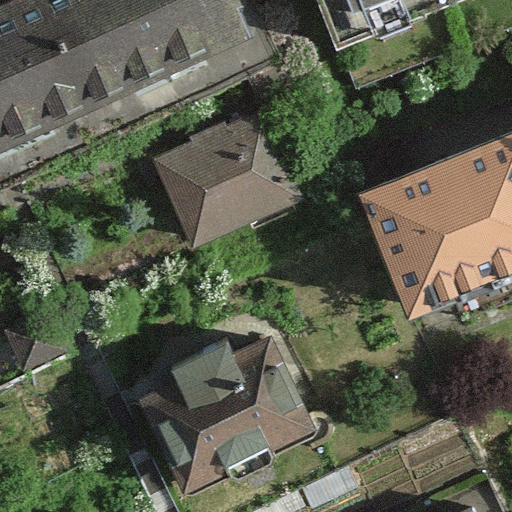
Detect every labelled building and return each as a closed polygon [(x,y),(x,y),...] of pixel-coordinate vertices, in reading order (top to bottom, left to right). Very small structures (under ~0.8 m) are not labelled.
[(14,0),(0,7),(0,133),(243,18),(234,0),(14,0)] [(511,0),(319,0),(348,72),(511,7),(511,0)] [(270,119),(156,167),(198,266),(311,218),(270,119)] [(511,152),(370,203),(419,340),(511,307),(511,152)] [(282,351),(149,413),(193,505),(326,442),(282,351)] [(437,511),(474,511),(468,498),(437,511)]
